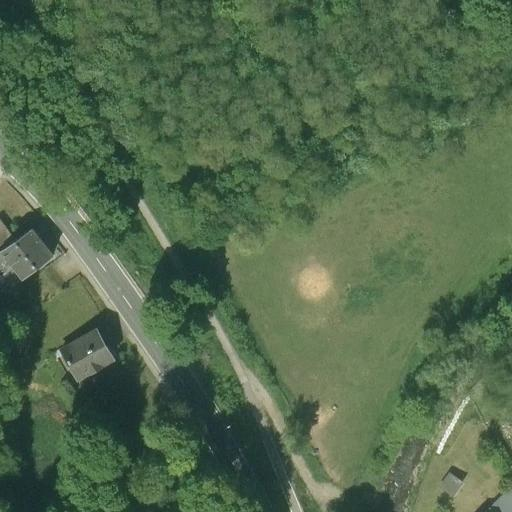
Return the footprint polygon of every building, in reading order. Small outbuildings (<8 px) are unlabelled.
[(0,222),(0,250),(14,241),(0,222)] [(11,288),(52,257),(30,228),(14,241),(0,250),(0,267),(3,266),(2,264),(8,261),(13,268),(3,277),(11,288)] [(60,352),(78,382),(114,360),(97,331),(60,352)] [(492,477),(472,458),(461,469),(480,489),(492,477)] [(511,511),(511,486),(487,511),(511,511)]
